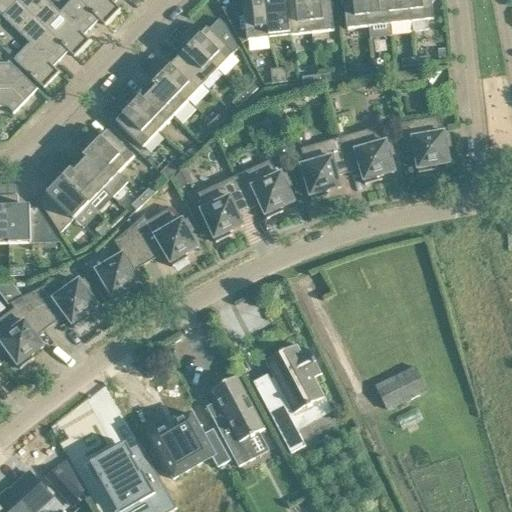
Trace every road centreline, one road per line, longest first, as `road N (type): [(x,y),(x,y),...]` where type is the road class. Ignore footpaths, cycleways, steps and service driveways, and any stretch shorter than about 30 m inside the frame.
road 1 (unclassified): [(0,440),(81,374),(273,261),(396,218),(486,201)]
road 2 (residential): [(0,159),(19,152),(168,0)]
road 3 (unclassified): [(486,201),(464,0)]
